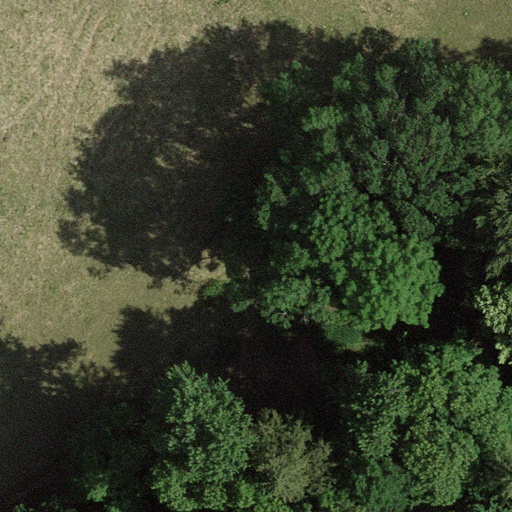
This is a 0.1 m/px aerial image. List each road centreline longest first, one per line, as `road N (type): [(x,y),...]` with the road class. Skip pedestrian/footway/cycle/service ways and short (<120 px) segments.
road 1 (motorway): [(0,230),(511,407)]
road 2 (track): [(511,456),(432,432),(243,445),(155,511)]
